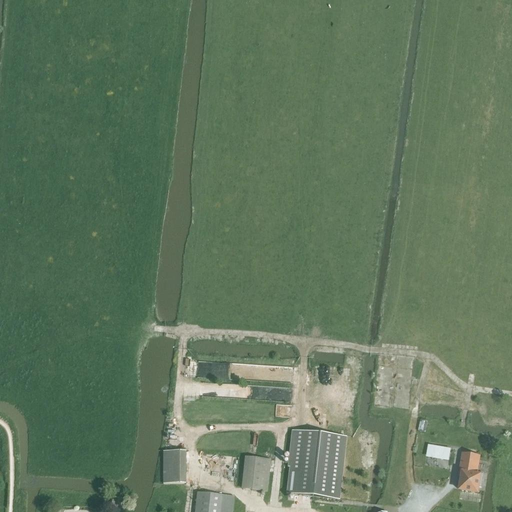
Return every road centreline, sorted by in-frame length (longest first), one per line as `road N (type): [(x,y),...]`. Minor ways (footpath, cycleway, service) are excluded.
road 1 (track): [(511,395),(471,390),(430,356),(184,331)]
road 2 (track): [(184,331),(155,330),(0,385)]
road 3 (track): [(184,331),(176,422),(198,476),(190,511)]
